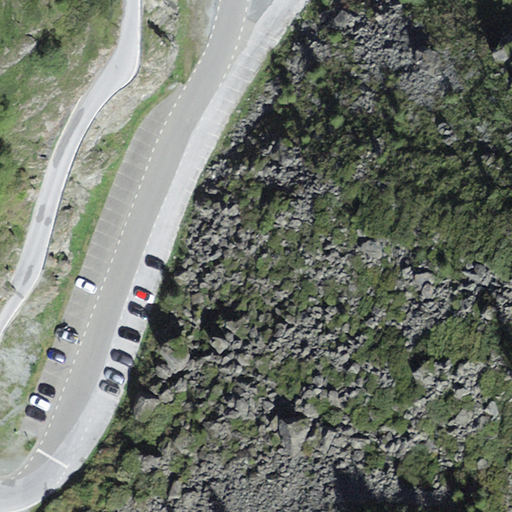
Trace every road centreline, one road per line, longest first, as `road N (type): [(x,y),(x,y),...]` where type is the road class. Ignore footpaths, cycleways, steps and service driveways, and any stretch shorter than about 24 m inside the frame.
road 1 (tertiary): [(234,0),(220,49),(161,169),(61,440),(33,483),(0,495)]
road 2 (tertiary): [(0,314),(32,259),(69,139),(124,56),(128,0)]
